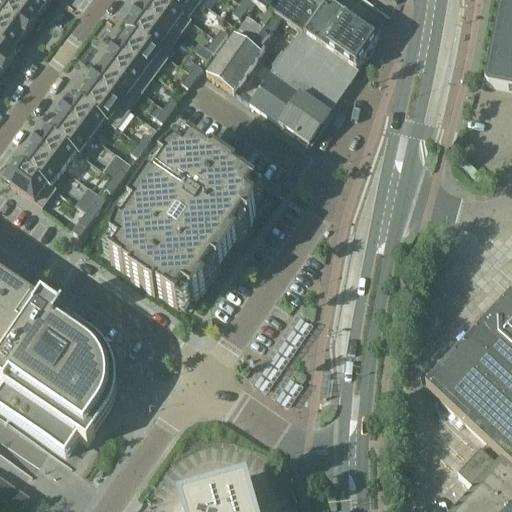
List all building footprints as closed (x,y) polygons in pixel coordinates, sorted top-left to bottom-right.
[(26,38),(27,37),(33,30),(32,29),(40,19),(13,0),(0,0),(0,18),(26,38)] [(13,0),(40,19),(47,10),(53,2),(53,1),(51,0),(13,0)] [(191,26),(154,0),(150,0),(140,15),(178,44),(191,26)] [(191,0),(154,0),(191,26),(191,25),(188,23),(200,6),(191,0)] [(253,0),(251,5),(268,17),(280,25),(282,22),(303,36),(359,75),(382,42),(323,0),(253,0)] [(511,0),(504,0),(489,74),(488,74),(486,84),(486,86),(488,89),(490,90),(511,94),(511,0)] [(239,24),(247,14),(240,9),(233,19),(239,24)] [(133,24),(126,33),(168,64),(169,62),(166,60),(178,44),(140,15),(133,23),(133,24)] [(259,29),(249,22),(209,79),(236,98),(268,54),(262,50),(280,25),(268,17),(259,29)] [(0,46),(16,58),(17,57),(23,49),(20,46),(26,38),(0,18),(0,46)] [(119,42),(122,45),(117,52),(155,81),(168,64),(126,33),(119,42)] [(227,38),(221,33),(214,43),(220,48),(227,38)] [(303,36),(252,109),(312,151),(333,121),(329,118),(359,75),(303,36)] [(220,48),(214,43),(207,53),(213,58),(220,48)] [(0,73),(3,76),(4,75),(9,68),(9,67),(16,58),(0,46),(0,73)] [(155,81),(117,52),(111,60),(108,57),(101,67),(142,98),(155,81)] [(91,87),(130,115),(142,98),(101,67),(94,77),(96,79),(91,87)] [(195,83),(202,74),(196,69),(189,79),(195,83)] [(195,83),(189,79),(182,88),(188,93),(195,83)] [(91,87),(86,94),(82,92),(75,102),(117,133),(130,115),(91,87)] [(69,110),(67,113),(62,120),(94,143),(107,127),(116,134),(117,133),(75,102),(69,111),(69,110)] [(170,118),(177,108),(170,103),(163,113),(170,118)] [(156,123),(162,128),(170,118),(163,113),(156,123)] [(81,160),(94,143),(62,120),(50,136),(47,133),(47,134),(81,160)] [(80,161),(81,160),(47,134),(40,143),(33,151),(65,175),(77,158),(80,161)] [(151,143),(145,138),(137,148),(144,153),(151,143)] [(144,153),(137,148),(130,158),(137,162),(144,153)] [(204,158),(190,149),(188,152),(190,153),(184,162),(175,156),(161,169),(166,172),(155,189),(149,186),(129,214),(135,218),(124,235),(118,231),(112,250),(121,256),(115,265),(112,263),(111,266),(124,276),(125,275),(132,280),(130,283),(155,299),(156,297),(164,302),(164,303),(178,312),(180,309),(178,308),(184,299),(192,305),(208,292),(207,291),(218,275),(219,275),(220,273),(217,271),(225,259),(228,262),(229,260),(226,258),(234,246),(237,249),(239,247),(238,246),(249,229),(250,230),(256,211),(247,205),(253,196),(255,197),(257,195),(244,185),(236,180),(238,178),(213,161),(211,164),(204,158)] [(33,151),(34,151),(28,159),(25,157),(17,167),(56,195),(56,194),(52,191),(65,175),(33,151)] [(56,195),(17,167),(12,174),(9,172),(2,181),(5,184),(4,185),(42,213),(56,195)] [(125,178),(119,173),(112,183),(118,187),(125,178)] [(118,187),(112,183),(104,192),(111,197),(118,187)] [(93,208),(86,217),(92,222),(100,213),(93,208)] [(92,222),(86,217),(79,227),(85,232),(92,222)] [(0,371),(43,309),(42,309),(17,292),(12,299),(4,293),(6,290),(8,286),(0,280),(0,371)] [(511,511),(511,305),(439,383),(452,395),(441,406),(491,452),(484,459),(481,457),(459,481),(475,497),(460,511),(511,511)] [(0,371),(0,389),(6,393),(0,401),(0,415),(66,461),(79,443),(88,450),(104,427),(107,423),(110,418),(112,414),(114,409),(115,404),(116,399),(116,395),(117,390),(116,385),(116,380),(115,376),(114,372),(112,367),(110,364),(108,360),(106,356),(103,353),(100,350),(97,347),(94,345),(91,342),(87,340),(64,324),(66,320),(64,319),(59,316),(44,306),(42,309),(43,309),(0,371)] [(288,408),(304,382),(282,368),(310,324),(296,316),(252,385),(288,408)] [(331,377),(324,376),(321,400),(328,401),(331,377)] [(0,503),(13,511),(24,511),(30,503),(0,482),(0,503)] [(186,511),(249,511),(244,492),(186,508),(186,511)]
